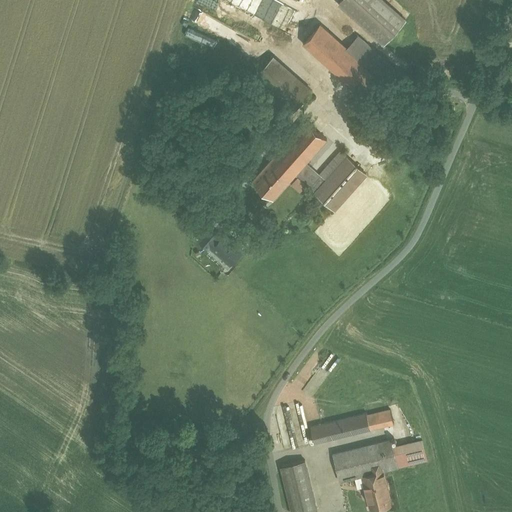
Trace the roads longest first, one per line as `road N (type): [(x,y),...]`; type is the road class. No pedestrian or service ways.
road 1 (unclassified): [(509,0),(469,118),(392,270),(312,338),(272,394),(259,450),(272,511)]
road 2 (unknown): [(495,50),(373,29)]
